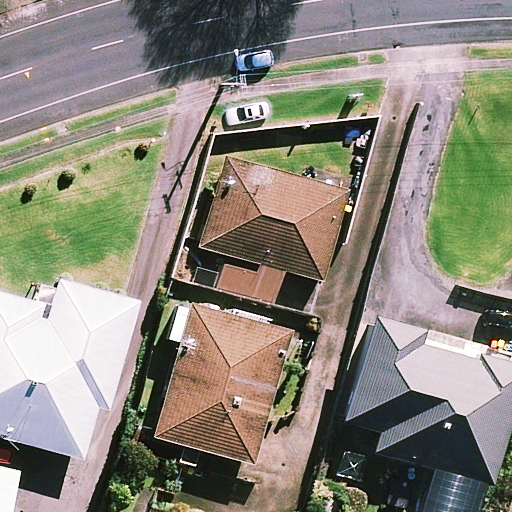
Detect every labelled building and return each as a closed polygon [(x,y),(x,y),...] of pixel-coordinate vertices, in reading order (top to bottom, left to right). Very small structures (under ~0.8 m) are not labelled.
[(342,188),(218,158),(196,247),(226,255),(217,290),(272,304),(281,270),(319,279),(342,188)] [(128,300),(46,277),(44,285),(28,281),(23,299),(0,293),(0,436),(76,456),(89,404),(100,407),(128,300)] [(282,328),(171,298),(160,340),(168,342),(143,434),(164,440),(176,443),(171,460),(194,467),(199,449),(246,462),(282,328)] [(474,511),(511,386),(511,359),(361,315),(331,416),(371,428),(365,448),(427,467),(413,511),(474,511)] [(0,511),(1,511),(11,469),(0,466),(0,511)]
